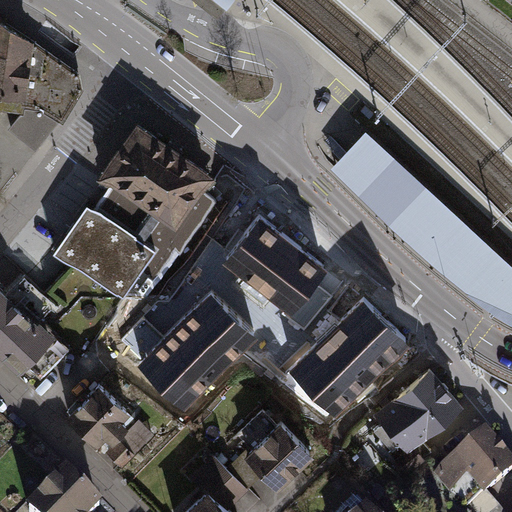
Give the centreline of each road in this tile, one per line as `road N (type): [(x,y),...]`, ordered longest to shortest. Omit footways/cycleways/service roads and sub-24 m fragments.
road 1 (primary): [(143,60),(448,320)]
road 2 (residential): [(143,60),(0,229)]
road 3 (residential): [(0,378),(139,511)]
road 4 (residential): [(448,320),(443,346),(511,437)]
